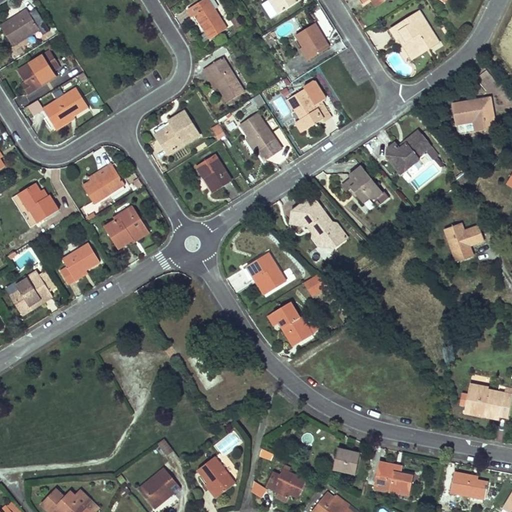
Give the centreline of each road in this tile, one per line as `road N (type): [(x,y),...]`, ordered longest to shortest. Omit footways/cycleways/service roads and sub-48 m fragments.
road 1 (residential): [(200,258),(257,345),(328,407),(511,456)]
road 2 (tertiary): [(393,109),(204,234)]
road 3 (tertiary): [(177,251),(0,362)]
road 4 (residential): [(119,123),(178,75),(142,0)]
road 5 (tertiary): [(498,0),(475,47),(393,109)]
road 6 (residential): [(326,0),(393,109)]
road 7 (residential): [(185,230),(119,123)]
